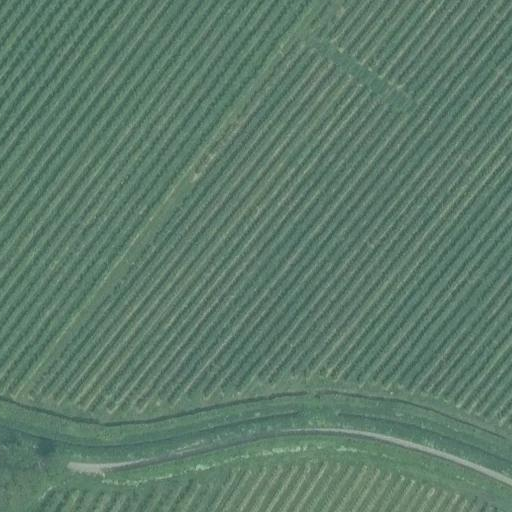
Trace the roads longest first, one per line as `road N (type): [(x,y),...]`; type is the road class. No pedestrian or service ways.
road 1 (unclassified): [(511,487),(392,444),(318,436),(229,442),(153,467),(99,474),(0,451)]
road 2 (track): [(316,0),(295,27),(398,100)]
